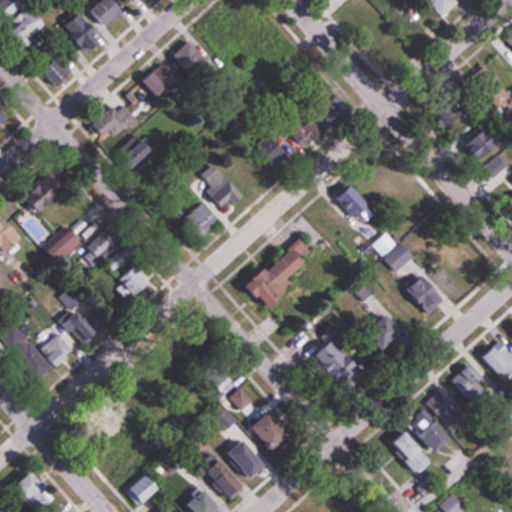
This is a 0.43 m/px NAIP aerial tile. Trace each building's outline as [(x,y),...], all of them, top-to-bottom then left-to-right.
[(0,0),(0,15),(5,21),(25,0),(0,0)] [(102,0),(87,12),(85,10),(66,26),(87,51),(134,11),(124,0),(102,0)] [(48,27),(37,12),(14,28),(26,44),(48,27)] [(265,59),(286,39),(267,19),(242,42),(253,53),(256,50),(265,59)] [(78,75),(62,52),(39,68),(55,91),(78,75)] [(158,64),(126,99),(146,117),(178,83),(158,64)] [(128,118),(113,105),(94,125),(109,139),(128,118)] [(0,107),(0,134),(13,122),(0,107)] [(259,152),(275,167),(289,152),(274,137),(259,152)] [(46,212),(65,184),(47,171),(28,200),(46,212)] [(367,214),(359,187),(340,192),(349,220),(367,214)] [(203,235),(218,220),(201,202),(186,217),(203,235)] [(0,247),(7,255),(26,240),(6,216),(0,220),(0,247)] [(98,257),(118,236),(107,225),(86,245),(98,257)] [(83,240),(73,228),(49,250),(59,261),(83,240)] [(402,242),(398,247),(385,232),(372,245),(396,272),(414,255),(402,242)] [(319,257),(304,240),(261,278),(276,295),(319,257)] [(144,269),(137,261),(118,278),(133,296),(145,286),(136,275),(144,269)] [(49,370),(18,323),(0,335),(31,382),(49,370)] [(52,367),(73,354),(62,334),(40,347),(52,367)] [(511,355),(496,362),(502,377),(511,373),(511,355)] [(491,394),(475,364),(452,375),(468,406),(491,394)] [(468,425),(439,394),(411,420),(439,451),(468,425)] [(126,414),(111,406),(105,416),(97,412),(89,425),(112,438),(126,414)] [(415,476),(434,462),(410,430),(391,444),(415,476)] [(232,455),(256,479),(270,466),(246,441),(232,455)] [(205,475),(230,503),(247,487),(222,459),(205,475)] [(208,511),(210,511),(210,489),(190,489),(190,511),(208,511)]
